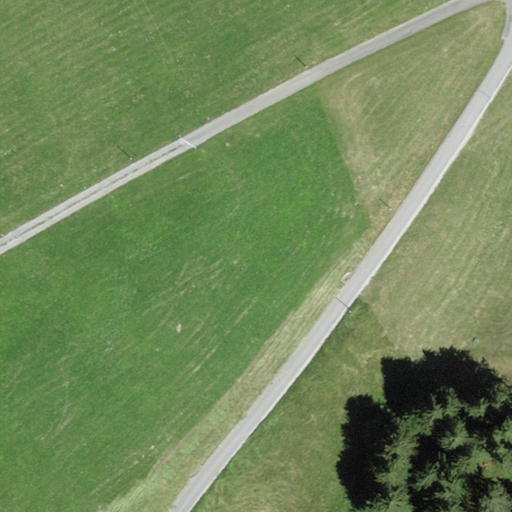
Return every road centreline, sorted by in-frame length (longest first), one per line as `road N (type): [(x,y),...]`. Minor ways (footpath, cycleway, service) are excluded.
road 1 (unclassified): [(177,511),(391,244),(511,48)]
road 2 (track): [(0,245),(311,72),(465,0)]
